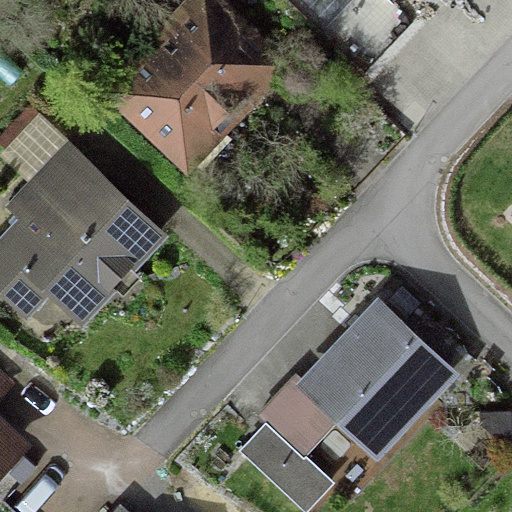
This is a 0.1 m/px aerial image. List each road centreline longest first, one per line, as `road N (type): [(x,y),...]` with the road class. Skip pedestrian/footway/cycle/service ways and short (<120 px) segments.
road 1 (residential): [(114,487),(389,199)]
road 2 (unknown): [(282,311),(133,171)]
road 3 (residential): [(389,199),(511,66)]
road 4 (residential): [(511,324),(389,199)]
